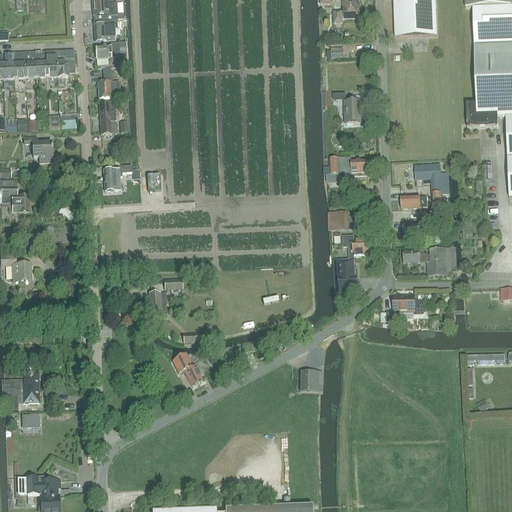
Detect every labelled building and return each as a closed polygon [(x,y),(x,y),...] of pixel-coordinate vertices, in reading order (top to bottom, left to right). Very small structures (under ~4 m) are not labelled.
[(116,22),(123,21),(123,17),(122,5),(117,6),(117,4),(107,5),(106,0),(91,0),(93,17),(93,23),(108,22),(116,22)] [(359,0),(352,0),(343,0),(344,12),(336,12),(334,14),(334,23),(336,25),(343,24),(342,19),(344,18),(344,20),(361,19),(359,0)] [(437,37),(435,0),(394,0),(395,39),(428,38),(437,37)] [(511,0),(465,0),(466,9),(473,9),(511,7),(511,0)] [(474,48),(511,46),(511,7),(473,9),(474,48)] [(117,30),(116,22),(108,22),(93,23),(94,27),(95,43),(111,42),(115,42),(114,31),(117,30)] [(126,65),(126,58),(125,44),(110,45),(110,47),(95,48),(96,60),(97,66),(105,66),(105,59),(115,59),(115,65),(116,69),(125,69),(125,65),(126,65)] [(511,46),(474,48),(477,105),(467,106),(468,130),(481,130),(481,129),(485,129),(485,130),(498,129),(498,119),(506,119),(509,200),(511,199),(511,46)] [(331,52),(331,59),(343,59),(343,51),(331,52)] [(57,79),(68,78),(67,63),(75,63),(74,52),(56,53),(57,79)] [(36,80),(47,79),(46,53),(35,54),(36,80)] [(56,53),(46,53),(47,79),(57,79),(56,53)] [(24,54),(14,55),(15,81),(25,80),(24,54)] [(36,80),(35,54),(24,54),(25,80),(36,80)] [(4,66),(4,81),(15,81),(14,55),(4,55),(5,66),(4,66)] [(112,88),(111,71),(103,72),(104,84),(98,84),(99,101),(111,100),(111,99),(117,98),(116,87),(112,88)] [(360,113),(361,113),(361,103),(345,103),(346,125),(361,125),(360,113)] [(101,137),(117,136),(115,105),(99,106),(101,137)] [(37,137),(37,124),(27,124),(27,137),(37,137)] [(60,124),(60,132),(75,132),(75,124),(60,124)] [(37,140),(23,141),(24,147),(29,146),(30,150),(32,150),(33,159),(38,159),(39,165),(52,165),(51,145),(37,146),(37,140)] [(330,176),(326,176),(326,184),(341,184),(340,173),(343,173),(343,175),(351,175),(351,174),(367,174),(366,162),(351,162),(351,159),(329,160),(330,176)] [(431,181),(433,213),(433,220),(450,219),(450,213),(450,212),(449,195),(448,174),(441,175),(441,167),(415,168),(415,182),(431,181)] [(132,171),(128,171),(128,168),(118,168),(118,171),(104,172),(105,193),(120,192),(119,180),(129,180),(129,178),(132,177),(132,171)] [(11,171),(0,171),(0,179),(11,179),(11,171)] [(160,177),(147,177),(148,193),(161,193),(160,177)] [(17,198),(17,190),(17,182),(0,182),(0,190),(1,191),(1,198),(0,198),(0,202),(2,202),(2,206),(12,206),(12,214),(29,214),(29,198),(17,198)] [(402,210),(427,209),(427,199),(420,199),(420,197),(401,198),(402,210)] [(349,213),(329,214),(330,232),(349,231),(349,226),(354,226),(354,228),(361,228),(361,224),(369,224),(369,219),(370,217),(370,215),(369,214),(369,212),(354,213),(354,219),(349,219),(349,213)] [(420,235),(435,234),(435,227),(420,228),(420,225),(404,226),(404,238),(420,237),(420,235)] [(370,248),(371,247),(371,244),(370,243),(370,241),(355,242),(354,237),(343,238),(343,249),(349,249),(349,258),(362,258),(362,256),(370,256),(370,248)] [(456,250),(451,250),(430,251),(431,263),(428,263),(427,255),(420,255),(420,252),(403,253),(404,265),(421,264),(428,264),(428,278),(452,277),(452,270),(457,270),(456,250)] [(19,267),(15,267),(15,258),(0,259),(1,268),(13,268),(14,275),(12,275),(12,283),(14,283),(14,285),(19,284),(19,285),(31,284),(30,266),(19,267)] [(349,261),(337,262),(339,279),(335,279),(336,294),(356,293),(356,291),(358,291),(357,278),(355,278),(354,261),(349,261)] [(165,292),(183,292),(182,282),(164,283),(165,292)] [(511,303),(511,291),(503,291),(502,303),(511,303)] [(150,318),(166,317),(166,295),(149,296),(150,318)] [(423,317),(424,315),(424,303),(415,303),(414,298),(406,298),(406,299),(401,299),(401,298),(394,298),(394,314),(387,315),(387,324),(399,324),(399,315),(414,315),(414,317),(423,317)] [(184,345),(202,345),(202,335),(184,336),(184,345)] [(186,356),(173,363),(179,376),(184,373),(191,388),(193,387),(195,388),(197,386),(198,384),(202,382),(195,367),(192,369),(186,356)] [(315,374),(301,373),(300,393),(322,393),(323,374),(315,374)] [(22,381),(4,382),(0,382),(1,398),(5,398),(23,398),(23,405),(40,405),(39,374),(22,375),(22,381)] [(23,418),(23,429),(38,429),(38,418),(23,418)] [(45,479),(26,479),(26,496),(42,496),(42,499),(41,499),(41,511),(59,511),(59,498),(57,498),(57,491),(60,491),(59,482),(45,483),(45,479)]
